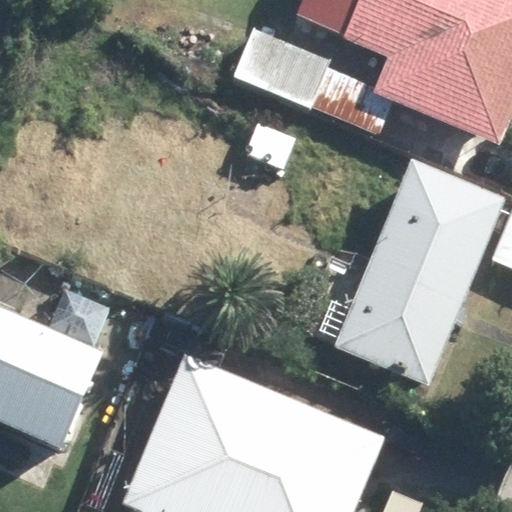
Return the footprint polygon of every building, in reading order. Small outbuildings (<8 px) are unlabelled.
[(511,126),(511,0),(366,0),(346,49),(385,66),(370,99),(500,155),(511,126)] [(216,77),(310,116),(331,68),(237,29),(216,77)] [(506,211),(411,171),(333,356),(427,396),(506,211)] [(511,273),(511,227),(495,267),(511,273)] [(101,369),(0,323),(0,434),(59,461),(101,369)] [(359,511),(386,446),(183,365),(123,511),(359,511)]
